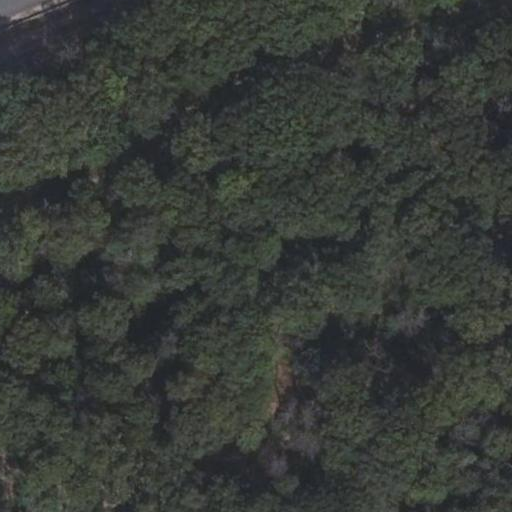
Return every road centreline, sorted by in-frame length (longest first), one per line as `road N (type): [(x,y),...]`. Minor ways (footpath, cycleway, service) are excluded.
road 1 (track): [(0,212),(137,234),(511,246)]
road 2 (track): [(452,0),(17,215)]
